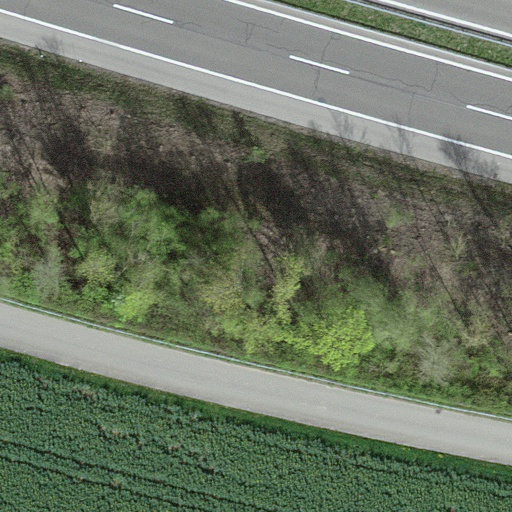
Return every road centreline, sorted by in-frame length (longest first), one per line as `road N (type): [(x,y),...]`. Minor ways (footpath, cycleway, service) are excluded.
road 1 (unclassified): [(511,455),(0,330)]
road 2 (motorway): [(101,0),(511,117)]
